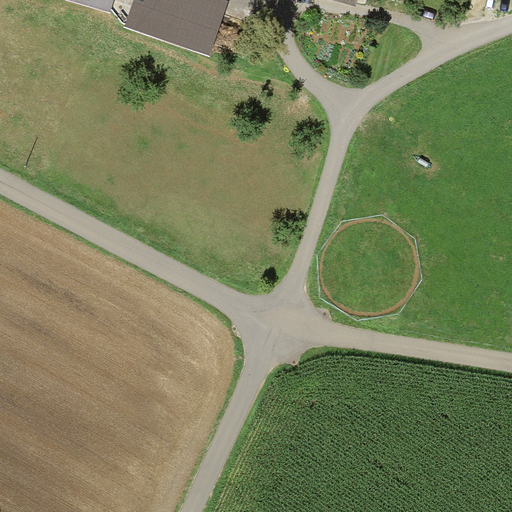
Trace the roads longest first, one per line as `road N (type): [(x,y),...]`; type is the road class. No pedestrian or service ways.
road 1 (track): [(273,323),(344,116),(457,43),(511,24)]
road 2 (unclassified): [(273,323),(0,180)]
road 3 (unclassified): [(273,323),(511,363)]
road 4 (unclassified): [(188,511),(273,323)]
